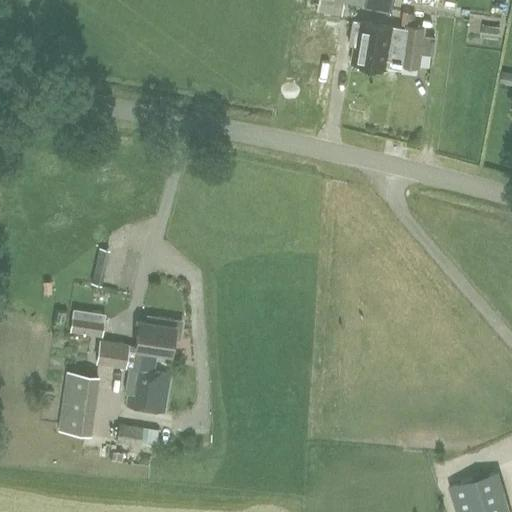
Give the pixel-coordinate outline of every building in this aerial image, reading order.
[(304,19),(317,22),(318,15),(315,15),(316,10),(317,0),(337,0),(343,1),(388,9),(389,0),(305,0),(304,7),(306,7),(304,19)] [(455,13),(476,14),(476,1),(455,1),(455,13)] [(437,15),(402,10),(400,23),(404,24),(401,47),(394,45),(397,27),(357,20),(350,61),(389,69),(389,68),(398,70),(399,65),(417,68),(419,54),(431,55),(434,37),(422,36),(423,26),(440,28),(440,25),(437,15)] [(482,24),(480,36),(498,39),(499,27),(482,24)] [(499,81),(511,83),(511,71),(501,70),(499,81)] [(133,253),(122,251),(124,240),(97,236),(93,265),(131,271),(133,253)] [(51,279),(42,279),(43,293),(52,293),(51,279)] [(96,362),(125,366),(128,367),(124,392),(128,392),(126,406),(163,412),(170,374),(146,369),(148,349),(171,352),(173,337),(179,338),(181,319),(157,316),(156,322),(139,319),(135,347),(128,346),(128,343),(99,339),(96,362)] [(71,317),(69,331),(102,336),(104,322),(71,317)] [(66,368),(57,429),(90,434),(99,373),(66,368)] [(158,428),(119,422),(116,440),(155,447),(158,428)] [(505,511),(494,471),(447,485),(454,511),(505,511)] [(437,475),(417,481),(427,510),(446,504),(437,475)]
